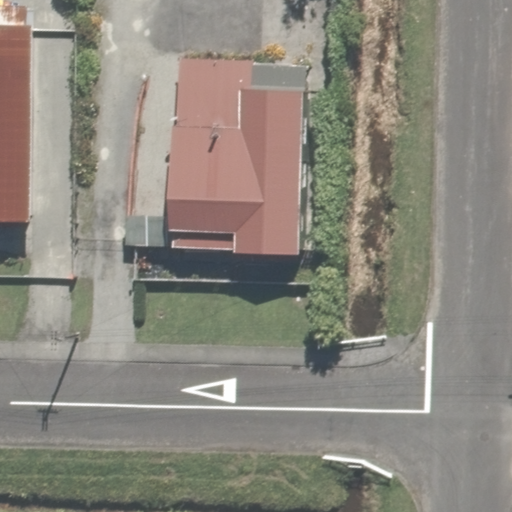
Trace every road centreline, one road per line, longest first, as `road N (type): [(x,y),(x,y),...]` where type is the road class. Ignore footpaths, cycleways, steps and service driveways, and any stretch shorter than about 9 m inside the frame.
road 1 (residential): [(0,401),(469,412)]
road 2 (residential): [(469,412),(482,0)]
